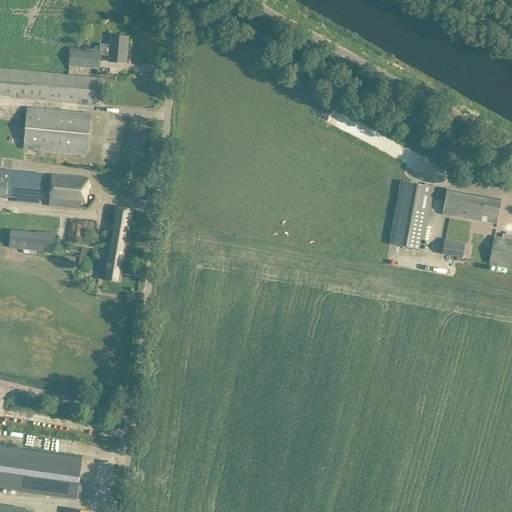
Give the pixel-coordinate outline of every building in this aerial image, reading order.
[(111,36),(110,46),(100,45),(100,51),(70,48),(69,66),(99,69),(100,55),(110,56),(109,62),(116,62),(126,63),(128,37),(111,36)] [(0,69),(0,95),(96,104),(97,94),(101,94),(102,83),(98,83),(98,79),(0,69)] [(27,108),(23,149),(87,155),(91,114),(81,113),(27,108)] [(21,143),(22,126),(5,125),(5,135),(9,135),(9,143),(21,143)] [(0,195),(8,196),(40,199),(42,174),(10,171),(0,170),(0,195)] [(51,175),(49,206),(76,209),(80,209),(81,203),(82,194),(87,195),(89,179),(79,178),(51,175)] [(401,181),(390,244),(422,250),(434,187),(401,181)] [(447,190),(442,214),(497,224),(501,199),(447,190)] [(103,280),(110,281),(120,283),(132,210),(115,207),(103,280)] [(71,235),(80,236),(82,225),(73,224),(71,235)] [(11,232),(9,248),(25,250),(49,252),(56,253),(58,236),(11,232)] [(493,246),(489,265),(511,268),(511,235),(503,234),(502,238),(494,237),(493,246)] [(444,243),(442,255),(457,257),(456,261),(461,261),(462,261),(463,254),(457,253),(458,245),(444,243)] [(0,446),(0,488),(76,499),(82,458),(0,446)]
